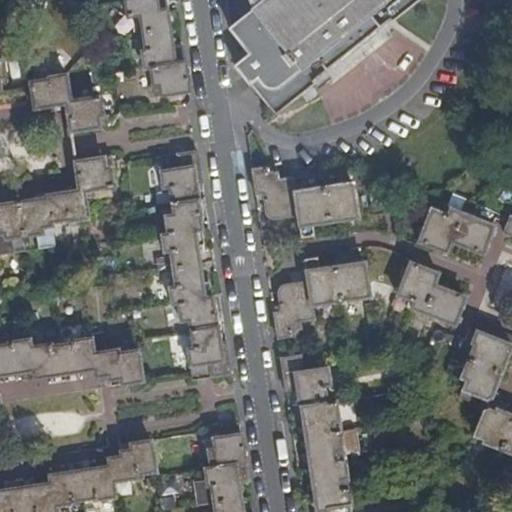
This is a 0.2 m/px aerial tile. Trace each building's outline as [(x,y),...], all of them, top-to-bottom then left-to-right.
[(176,61),(175,50),(167,0),(141,0),(127,2),(130,19),(142,18),(147,52),(143,53),(147,71),(152,71),(157,99),(192,94),(187,60),(176,61)] [(248,0),(252,7),(253,10),(228,29),(250,54),(234,65),(276,114),(314,84),(315,79),(388,19),(394,19),(418,0),(248,0)] [(0,94),(9,93),(2,44),(0,43),(0,94)] [(187,60),(185,49),(175,50),(176,61),(187,60)] [(72,136),(109,130),(108,117),(105,117),(102,99),(82,102),(81,97),(72,98),(69,77),(50,79),(50,82),(32,85),(36,112),(68,107),(72,136)] [(204,174),(201,157),(196,154),(161,159),(164,174),(163,175),(165,191),(170,190),(174,218),(166,219),(169,236),(163,237),(166,254),(172,254),(178,289),(172,290),(174,307),(181,306),(183,324),(192,323),(196,351),(190,351),(196,383),(231,377),(235,374),(232,356),(226,357),(224,346),(221,328),(219,328),(212,285),(204,286),(199,248),(206,248),(200,204),(202,204),(199,187),(198,175),(204,174)] [(0,257),(58,250),(55,226),(71,224),(71,225),(90,222),(87,200),(96,199),(95,193),(116,190),(113,172),(116,172),(114,159),(76,165),(80,193),(49,198),(50,200),(0,207),(0,257)] [(271,170),(255,172),(260,199),(267,198),(270,218),(274,222),(278,223),(302,219),(305,242),(318,240),(317,228),(361,220),(355,186),(299,195),(297,179),(281,181),(280,175),(272,177),(271,170)] [(206,186),(204,174),(198,175),(199,187),(206,186)] [(377,218),(389,216),(386,195),(373,197),(377,218)] [(485,257),(496,228),(450,210),(447,217),(434,211),(422,244),(449,255),(453,244),(485,257)] [(286,316),(278,317),(281,341),(297,338),(296,332),(305,331),(304,324),(318,321),(317,309),(373,299),(368,265),(323,272),(321,261),(308,263),(312,285),(289,288),(284,291),(282,295),(286,316)] [(410,310),(458,328),(469,300),(436,288),(440,276),(413,266),(400,298),(413,303),(410,310)] [(511,416),(500,412),(498,415),(490,412),(491,409),(511,355),(511,347),(472,332),(468,343),(478,347),(464,380),(470,383),(467,393),(487,401),(479,420),(484,421),(478,438),(489,441),(487,445),(511,454),(511,416)] [(0,379),(36,375),(37,382),(97,373),(98,380),(112,378),(113,390),(146,385),(142,353),(122,355),(121,352),(97,356),(95,341),(73,344),(73,346),(55,349),(54,347),(34,350),(33,342),(11,346),(12,348),(0,349),(0,379)] [(226,357),(232,356),(230,345),(224,346),(226,357)] [(284,362),(290,395),(301,393),(304,412),(305,411),(319,511),(352,511),(352,510),(355,510),(340,405),(331,406),(329,390),(333,389),(331,371),(307,375),(304,359),(284,362)] [(249,469),(244,435),(209,440),(212,469),(208,470),(210,489),(214,489),(216,511),(245,511),(241,482),(239,472),(249,469)] [(159,474),(154,443),(122,448),(124,459),(111,461),(112,469),(51,478),(53,486),(0,493),(0,511),(59,511),(59,510),(78,507),(77,506),(96,502),(97,504),(119,501),(116,485),(140,481),(140,477),(159,474)] [(251,480),(249,469),(239,472),(241,482),(251,480)]
